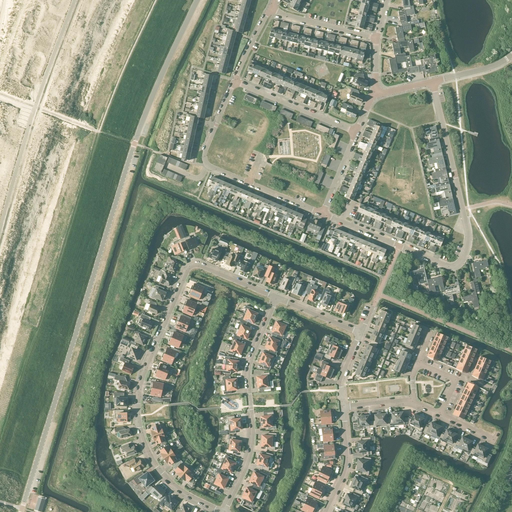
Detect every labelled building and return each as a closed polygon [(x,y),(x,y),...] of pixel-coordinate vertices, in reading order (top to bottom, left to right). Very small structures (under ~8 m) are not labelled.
[(248,9),(250,3),(242,1),(243,0),(241,0),(238,0),(238,2),(242,3),(241,6),(241,7),(248,9)] [(377,8),(378,4),(370,2),(370,0),(369,0),(361,0),(361,4),(377,8)] [(402,0),(404,8),(405,11),(411,9),(409,1),(411,0),(418,0),(419,5),(423,4),(422,0),(402,0)] [(296,11),(299,6),(292,2),(289,7),(296,11)] [(376,12),(377,8),(361,4),(359,10),(371,13),(371,12),(367,11),(368,8),(371,9),(371,10),(376,12)] [(240,9),(239,12),(239,13),(247,15),(248,9),(241,7),(241,6),(237,5),(236,8),(240,9)] [(414,9),(411,9),(405,11),(398,12),(401,24),(402,27),(411,25),(416,24),(415,21),(407,22),(406,16),(415,15),(414,9)] [(370,15),(371,13),(359,10),(358,16),(374,20),(375,16),(370,15)] [(239,15),(238,18),(238,19),(245,21),(247,15),(239,13),(239,12),(235,11),(235,14),(239,15)] [(356,21),(364,24),(365,24),(365,21),(373,23),(374,20),(358,16),(356,21)] [(236,24),(236,25),(243,27),(245,21),(238,19),(238,18),(234,17),(233,20),(237,21),(236,24)] [(242,33),(243,27),(236,25),(236,24),(232,23),(232,25),(236,27),(234,31),(237,32),(242,33)] [(295,31),(297,26),(293,25),(291,34),(289,33),(287,41),(292,42),(294,35),(295,31)] [(412,31),(411,25),(402,27),(395,28),(398,40),(399,42),(405,41),(403,32),(412,31)] [(228,35),(228,36),(235,38),(237,32),(234,31),(229,30),(230,29),(226,28),(225,30),(229,31),(228,35)] [(300,36),(298,44),(304,45),(307,34),(308,29),(305,28),(302,37),(300,36)] [(312,39),(310,47),(316,48),(318,41),(319,37),(320,32),(316,31),(314,40),(312,39)] [(223,37),(222,40),(226,41),(226,42),(233,44),(235,38),(228,36),(228,35),(223,34),(223,35),(223,37)] [(326,43),(324,42),(322,50),(327,51),(332,35),(328,34),(327,39),(326,39),(326,43)] [(233,44),(226,42),(226,41),(222,40),(222,42),(226,43),(225,47),(224,48),(232,50),(233,44)] [(355,41),(351,40),(349,48),(347,48),(345,56),(351,57),(353,49),(354,46),(355,41)] [(395,59),(404,57),(406,57),(405,53),(401,54),(400,48),(408,46),(409,52),(414,51),(412,40),(408,41),(405,41),(399,42),(392,44),(395,56),(395,59)] [(219,52),(223,53),(223,54),(230,56),(232,50),(224,48),(225,47),(220,46),(220,47),(220,48),(219,52)] [(229,62),(230,56),(223,54),(223,53),(219,52),(218,54),(222,56),(221,59),(221,60),(229,62)] [(438,72),(434,52),(427,54),(428,59),(420,60),(421,65),(422,72),(423,72),(423,75),(438,72)] [(410,56),(406,57),(404,57),(407,68),(407,72),(408,75),(422,72),(421,65),(412,67),(410,56)] [(395,59),(389,60),(392,75),(407,72),(407,68),(404,57),(395,59)] [(221,62),(220,65),(220,66),(227,68),(229,62),(221,60),(221,59),(217,58),(217,61),(221,62)] [(247,71),(253,73),(256,66),(256,65),(257,63),(251,60),(247,71)] [(219,68),(218,72),(225,74),(227,68),(220,66),(220,65),(216,64),(215,66),(219,68)] [(256,66),(253,73),(258,75),(261,68),(256,66)] [(267,70),(261,68),(258,75),(264,78),(267,70)] [(273,73),(267,70),(264,78),(266,79),(262,87),(266,88),(268,83),(269,80),(273,73)] [(201,75),(206,76),(205,79),(204,81),(212,82),(213,76),(206,74),(202,73),(201,75)] [(269,80),(275,82),(278,75),(273,73),(269,80)] [(363,74),(356,74),(352,82),(359,85),(358,86),(362,87),(362,86),(366,87),(368,81),(362,79),(363,76),(363,74)] [(278,75),(275,82),(281,85),(284,77),(278,75)] [(281,85),(286,87),(289,80),(284,77),(281,85)] [(204,82),(203,86),(203,87),(211,88),(212,82),(204,81),(205,79),(201,79),(200,81),(204,82)] [(289,80),(286,87),(292,89),(295,82),(289,80)] [(300,84),(295,82),(292,89),(290,92),(288,98),(292,99),(294,94),(293,93),(294,90),(297,92),(300,84)] [(299,102),(306,86),(303,85),(303,83),(301,82),(300,84),(297,92),(301,93),(300,96),(298,96),(296,101),(299,102)] [(202,93),(209,94),(211,88),(203,87),(203,86),(199,85),(199,87),(203,88),(202,92),(202,93)] [(308,96),(312,89),(306,86),(299,102),(303,104),(306,95),(308,96)] [(356,103),(357,101),(361,103),(363,97),(357,94),(358,91),(352,88),(349,94),(352,95),(350,99),(354,100),(353,101),(356,103)] [(308,96),(314,99),(317,91),(312,89),(308,96)] [(208,100),(209,94),(202,93),(202,92),(198,91),(198,93),(202,94),(201,98),(201,99),(208,100)] [(314,99),(319,101),(320,101),(323,93),(317,91),(314,99)] [(325,103),(328,96),(323,93),(320,101),(319,101),(316,109),(319,111),(322,105),(320,105),(322,102),(325,103)] [(200,100),(199,104),(199,105),(207,106),(208,100),(201,99),(201,98),(197,97),(196,99),(200,100)] [(205,113),(207,106),(199,105),(199,104),(195,103),(195,105),(199,106),(198,110),(198,111),(205,113)] [(344,103),(340,112),(348,115),(347,116),(350,117),(351,116),(355,118),(357,112),(351,109),(352,106),(344,103)] [(205,113),(198,111),(198,110),(194,109),(194,111),(198,112),(197,117),(198,118),(204,119),(205,113)] [(191,118),(190,121),(190,122),(197,124),(198,118),(197,117),(191,116),(191,115),(187,114),(187,117),(191,118)] [(369,119),(366,125),(374,128),(373,131),(381,134),(383,129),(384,129),(384,127),(382,126),(381,128),(375,125),(376,123),(369,119)] [(189,127),(188,128),(196,130),(197,124),(190,122),(190,121),(186,121),(186,123),(190,123),(189,127)] [(194,136),(196,130),(188,128),(189,127),(185,126),(184,129),(188,130),(187,133),(187,134),(194,136)] [(430,139),(429,139),(430,143),(439,141),(436,126),(421,129),(423,136),(429,135),(430,139)] [(381,134),(373,131),(372,134),(365,131),(363,133),(381,141),(382,138),(380,137),(381,134)] [(186,139),(186,140),(193,142),(194,136),(187,134),(187,133),(183,132),(183,135),(187,136),(186,139)] [(381,141),(363,133),(362,136),(369,139),(368,142),(376,145),(377,143),(380,144),(381,141)] [(192,148),(193,142),(186,140),(186,139),(182,139),(182,141),(186,142),(185,146),(192,148)] [(442,156),(439,141),(430,143),(424,144),(426,150),(433,149),(434,154),(431,155),(432,158),(435,157),(442,156)] [(360,142),(359,145),(374,151),(375,149),(377,150),(379,146),(376,145),(368,142),(367,145),(360,142)] [(184,148),(183,152),(183,153),(191,154),(192,148),(185,146),(181,145),(180,147),(184,148)] [(365,150),(364,153),(372,156),(374,151),(359,145),(358,147),(365,150)] [(191,154),(183,153),(183,152),(179,151),(179,153),(183,154),(182,159),(181,159),(181,160),(184,161),(184,159),(189,160),(191,154)] [(364,153),(362,156),(355,153),(354,156),(369,162),(372,156),(364,153)] [(167,158),(160,155),(157,162),(164,165),(165,162),(167,158)] [(367,168),(369,162),(354,156),(353,158),(360,161),(359,164),(367,168)] [(442,156),(435,157),(432,158),(428,159),(429,165),(434,164),(435,169),(435,173),(438,172),(446,170),(442,156)] [(154,169),(161,172),(162,169),(164,165),(157,162),(154,169)] [(358,167),(351,164),(349,167),(367,174),(369,171),(366,170),(367,168),(359,164),(358,167)] [(355,173),(354,175),(362,179),(364,176),(366,177),(367,174),(349,167),(348,170),(355,173)] [(440,183),(435,184),(436,188),(449,185),(446,170),(438,172),(435,173),(431,174),(433,179),(438,178),(440,183)] [(360,184),(362,179),(354,175),(353,178),(346,175),(345,178),(360,184)] [(214,191),(219,180),(213,177),(212,181),(209,179),(206,186),(209,187),(210,185),(213,186),(211,190),(210,189),(208,196),(211,197),(212,194),(213,191),(214,191)] [(358,190),(360,184),(345,178),(343,181),(351,184),(350,186),(358,190)] [(221,189),(224,182),(219,180),(214,191),(213,191),(212,194),(215,195),(217,190),(218,188),(221,189)] [(223,201),(230,184),(224,182),(221,189),(224,191),(222,195),(220,200),(223,201)] [(232,194),(236,187),(230,184),(223,201),(225,202),(225,200),(226,200),(229,193),(232,194)] [(438,203),(446,201),(453,199),(449,185),(436,188),(435,188),(436,193),(444,191),(445,198),(437,199),(438,203)] [(341,186),(340,189),(355,195),(358,190),(350,186),(348,189),(341,186)] [(238,197),(241,189),(236,187),(232,194),(235,195),(234,200),(231,205),(234,206),(235,204),(238,197)] [(244,199),(247,192),(241,189),(238,197),(235,204),(237,205),(240,197),(244,199)] [(353,201),(355,195),(340,189),(339,192),(346,195),(345,198),(353,201)] [(246,208),(249,201),(252,194),(247,192),(244,199),(247,200),(245,204),(243,207),(246,208)] [(252,194),(249,201),(246,208),(248,209),(250,206),(251,202),(255,204),(258,196),(252,194)] [(257,214),(264,199),(258,196),(255,204),(258,205),(254,213),(257,214)] [(266,208),(269,201),(264,199),(257,214),(256,216),(259,217),(260,214),(263,207),(266,208)] [(456,214),(453,199),(446,201),(438,203),(439,208),(447,206),(449,213),(448,213),(449,216),(456,214)] [(272,211),(275,203),(269,201),(266,208),(269,210),(266,217),(265,221),(267,221),(268,220),(272,211)] [(277,213),(280,206),(275,203),(272,211),(268,220),(270,221),(271,219),(272,216),(274,212),(277,213)] [(360,204),(357,212),(354,219),(357,221),(360,213),(363,214),(366,206),(360,204)] [(367,218),(368,217),(372,209),(372,206),(370,205),(369,208),(366,206),(363,214),(365,215),(362,223),(365,224),(367,218)] [(283,215),(286,208),(280,206),(277,213),(276,217),(279,218),(277,222),(280,223),(281,219),(283,215)] [(372,206),(372,209),(368,217),(374,219),(377,211),(374,210),(375,207),(372,206)] [(292,210),(286,208),(283,215),(289,218),(292,210)] [(291,227),(297,213),(292,210),(289,218),(292,219),(289,226),(291,227)] [(383,213),(377,211),(374,219),(377,220),(373,227),(376,229),(383,213)] [(302,219),(303,215),(297,213),(291,227),(289,232),(291,233),(296,224),(299,225),(302,226),(304,220),(302,219)] [(383,213),(376,229),(379,230),(382,223),(385,224),(388,216),(383,213)] [(384,232),(387,233),(394,218),(388,216),(385,224),(388,225),(384,232)] [(394,218),(387,233),(390,234),(393,227),(396,228),(399,220),(394,218)] [(317,234),(321,236),(324,228),(321,226),(322,224),(318,223),(319,222),(315,220),(315,221),(312,220),(308,227),(318,232),(317,234)] [(405,223),(399,220),(396,228),(399,229),(395,237),(398,238),(405,223)] [(405,223),(398,238),(401,239),(404,232),(407,233),(410,225),(405,223)] [(413,235),(416,227),(410,225),(407,233),(410,234),(407,241),(409,243),(413,235)] [(418,238),(421,230),(416,227),(413,235),(409,243),(412,244),(414,238),(417,239),(418,238)] [(335,246),(338,239),(341,231),(335,229),(334,231),(330,230),(327,237),(334,240),(332,244),(335,246)] [(418,238),(423,240),(427,232),(421,230),(418,238)] [(340,250),(347,233),(341,231),(338,239),(341,240),(340,243),(339,243),(337,248),(340,250)] [(429,242),(432,234),(427,232),(423,240),(423,242),(420,247),(423,248),(426,241),(429,242)] [(349,243),(352,236),(347,233),(340,250),(342,251),(344,246),(344,245),(345,242),(349,243)] [(435,245),(438,237),(432,234),(429,242),(432,243),(429,251),(431,252),(434,246),(435,245)] [(189,236),(182,239),(185,247),(187,246),(189,249),(197,246),(194,238),(190,239),(189,236)] [(355,246),(358,238),(352,236),(349,243),(352,245),(350,248),(348,254),(351,255),(352,253),(353,249),(354,246),(355,246)] [(444,239),(438,237),(435,245),(440,247),(444,239)] [(358,238),(355,246),(360,248),(363,240),(358,238)] [(182,239),(181,239),(174,242),(175,245),(172,247),(175,255),(183,251),(182,248),(185,247),(182,239)] [(363,257),(369,243),(363,240),(360,248),(363,249),(361,256),(363,257)] [(371,253),(375,245),(369,243),(363,257),(366,259),(367,255),(366,255),(368,251),(371,253)] [(377,255),(380,248),(375,245),(371,253),(375,254),(373,258),(372,261),(374,262),(377,255)] [(209,257),(209,258),(217,261),(218,261),(217,261),(219,256),(223,257),(226,250),(222,248),(221,252),(220,252),(213,249),(212,249),(209,257)] [(387,254),(384,253),(386,250),(380,248),(377,255),(374,262),(377,263),(378,260),(379,256),(383,257),(382,259),(385,260),(387,254)] [(227,261),(225,264),(232,267),(234,261),(237,262),(240,256),(235,254),(233,256),(229,255),(228,258),(226,257),(225,260),(227,261)] [(168,266),(167,270),(171,271),(174,272),(177,266),(178,263),(175,262),(176,259),(169,256),(167,261),(170,263),(169,266),(168,266)] [(241,268),(240,270),(246,273),(250,264),(244,261),(244,262),(240,260),(237,266),(241,268)] [(489,268),(487,260),(472,263),(476,278),(481,277),(479,270),(486,268),(489,268)] [(268,266),(265,265),(263,270),(256,267),(252,276),(259,279),(261,274),(265,275),(268,266)] [(428,283),(427,280),(424,268),(424,265),(420,266),(421,269),(410,272),(411,279),(418,277),(419,285),(428,283)] [(269,266),(265,277),(267,278),(266,282),(273,284),(274,282),(275,282),(276,278),(277,275),(272,273),(274,268),(269,266)] [(158,276),(156,281),(159,282),(168,286),(171,279),(170,278),(170,277),(172,275),(161,270),(158,276)] [(427,280),(428,283),(430,295),(436,294),(435,286),(440,285),(441,292),(445,292),(444,288),(441,276),(427,280)] [(461,293),(459,285),(457,279),(455,279),(454,277),(452,278),(452,281),(454,280),(456,285),(444,288),(445,292),(447,303),(450,302),(451,305),(454,304),(454,302),(453,302),(452,295),(461,293)] [(284,278),(280,288),(287,290),(289,284),(292,286),(295,279),(292,278),(290,281),(284,278)] [(297,284),(293,293),(301,296),(303,290),(306,292),(309,284),(306,283),(305,284),(299,281),(298,282),(297,284)] [(476,293),(473,282),(470,283),(473,295),(462,297),(463,303),(472,301),(474,308),(475,310),(479,309),(479,307),(476,293)] [(191,286),(190,289),(201,294),(204,288),(194,284),(193,287),(191,286)] [(311,293),(308,299),(314,302),(316,299),(318,293),(315,291),(317,287),(310,284),(307,291),(311,293)] [(156,285),(155,289),(156,289),(154,293),(153,292),(151,297),(156,299),(156,298),(162,301),(164,297),(165,294),(165,293),(162,292),(164,289),(156,285)] [(322,301),(321,303),(321,305),(326,307),(326,305),(327,305),(330,306),(331,302),(332,302),(333,298),(330,297),(330,296),(328,295),(330,291),(324,288),(320,297),(324,298),(323,300),(322,301)] [(198,300),(201,294),(190,289),(189,292),(191,293),(189,296),(198,300)] [(188,299),(187,300),(188,300),(186,303),(185,302),(183,305),(194,310),(197,304),(201,305),(201,303),(198,302),(197,303),(188,299)] [(147,304),(145,309),(148,310),(148,311),(156,314),(159,308),(156,307),(156,304),(150,301),(149,304),(147,304)] [(347,312),(350,304),(342,301),(341,304),(338,302),(334,310),(343,314),(344,311),(347,312)] [(192,316),(194,310),(183,305),(182,308),(184,309),(182,312),(192,316)] [(246,309),(244,314),(256,319),(258,315),(257,314),(252,311),(253,309),(246,305),(244,309),(246,309)] [(387,313),(382,311),(380,316),(389,320),(391,315),(390,314),(390,313),(388,312),(387,313)] [(142,314),(140,318),(141,318),(138,324),(141,325),(140,326),(150,330),(153,323),(147,320),(149,317),(142,314)] [(254,323),(256,319),(244,314),(242,318),(240,318),(240,319),(239,321),(240,322),(246,324),(248,321),(253,324),(253,323),(254,323)] [(178,318),(177,321),(188,326),(190,320),(191,318),(183,315),(182,316),(181,316),(179,319),(178,318)] [(387,324),(389,320),(380,316),(378,321),(387,324)] [(177,321),(175,324),(177,325),(176,328),(185,332),(188,326),(177,321)] [(275,322),(273,326),(283,331),(285,326),(288,327),(289,324),(283,321),(282,324),(276,322),(275,322)] [(385,329),(387,324),(378,321),(376,325),(387,330),(385,329)] [(237,329),(239,330),(250,335),(251,330),(250,330),(251,329),(245,327),(246,324),(240,322),(237,329)] [(414,324),(411,329),(420,333),(422,328),(417,326),(417,325),(415,324),(414,325),(414,324)] [(376,325),(374,330),(385,335),(387,330),(376,325)] [(281,335),(283,331),(273,326),(272,330),(272,331),(272,332),(277,334),(276,337),(282,339),(284,336),(281,335)] [(418,338),(420,333),(411,329),(409,334),(418,338)] [(235,334),(234,337),(240,340),(241,337),(246,339),(247,338),(248,339),(250,335),(239,330),(237,335),(235,334)] [(374,330),(372,335),(383,339),(385,335),(374,330)] [(171,334),(170,337),(181,342),(183,336),(174,332),(173,335),(171,334)] [(437,333),(436,336),(436,338),(446,342),(448,337),(437,333)] [(138,334),(135,342),(143,345),(147,337),(138,334)] [(416,342),(418,338),(409,334),(408,339),(416,342)] [(383,340),(383,339),(372,335),(370,340),(371,340),(370,343),(376,346),(378,343),(379,343),(380,339),(383,340)] [(170,341),(169,344),(178,348),(181,342),(170,337),(169,340),(170,341)] [(235,341),(233,346),(243,350),(245,346),(244,346),(244,345),(239,342),(240,340),(234,337),(232,340),(235,341)] [(282,343),(283,340),(282,339),(276,337),(275,339),(270,337),(269,338),(268,338),(267,342),(277,346),(279,341),(282,343)] [(434,341),(434,342),(444,347),(446,342),(436,338),(435,337),(434,341)] [(406,344),(405,347),(412,350),(413,347),(414,347),(416,342),(408,339),(405,344),(406,344)] [(328,350),(331,351),(340,355),(341,353),(343,350),(342,350),(335,347),(336,344),(331,341),(329,344),(330,345),(328,350)] [(275,351),(277,346),(267,342),(265,346),(266,346),(265,347),(271,349),(270,352),(276,355),(277,352),(275,351)] [(432,345),(432,347),(442,351),(444,347),(434,342),(433,342),(432,345)] [(127,351),(125,355),(128,356),(127,357),(129,357),(137,361),(140,351),(134,349),(136,346),(128,343),(127,347),(129,348),(131,348),(129,352),(127,351)] [(375,348),(376,346),(370,343),(368,346),(367,345),(365,350),(376,355),(378,350),(375,348)] [(240,354),(241,354),(243,350),(233,346),(230,345),(227,353),(233,355),(234,352),(240,355),(240,354)] [(466,345),(464,350),(474,354),(476,351),(477,349),(466,345)] [(411,355),(410,354),(411,352),(401,347),(398,355),(409,360),(411,355)] [(440,356),(442,351),(432,347),(431,347),(430,350),(431,350),(430,352),(440,356)] [(166,351),(164,350),(163,353),(174,358),(177,352),(167,348),(166,351)] [(363,355),(374,359),(376,355),(365,350),(363,355)] [(475,354),(474,354),(464,350),(462,354),(472,359),(473,357),(475,354)] [(340,356),(339,356),(340,355),(331,351),(329,355),(325,354),(324,357),(330,359),(331,357),(338,360),(338,359),(339,359),(340,356)] [(277,355),(276,355),(270,352),(268,355),(263,353),(263,354),(262,353),(260,357),(272,363),(274,358),(276,358),(277,355)] [(429,352),(427,356),(432,358),(432,359),(438,361),(440,356),(430,352),(429,352)] [(167,362),(166,364),(171,366),(174,358),(163,353),(162,356),(163,357),(162,360),(167,362)] [(462,354),(460,359),(470,363),(471,362),(473,359),(472,359),(462,354)] [(372,364),(374,359),(363,355),(361,359),(372,364)] [(407,364),(409,360),(398,355),(400,356),(398,360),(396,359),(396,360),(407,364)] [(232,361),(233,358),(225,356),(224,360),(226,360),(225,365),(238,367),(239,362),(238,362),(238,361),(232,361)] [(479,360),(479,361),(489,366),(493,368),(493,366),(489,365),(491,361),(480,356),(479,360)] [(264,365),(263,368),(269,370),(272,363),(260,357),(258,362),(259,362),(259,363),(264,365)] [(129,361),(123,358),(122,362),(125,363),(122,370),(131,374),(133,369),(133,370),(133,369),(134,366),(128,364),(129,361)] [(361,359),(359,364),(368,368),(370,363),(372,364),(361,359)] [(471,363),(470,363),(460,359),(458,364),(468,368),(469,366),(469,367),(471,363)] [(405,369),(407,364),(396,360),(394,364),(405,369)] [(322,364),(320,369),(332,374),(332,372),(333,373),(335,370),(334,369),(327,366),(328,363),(322,361),(321,364),(322,364)] [(487,370),(487,369),(489,366),(479,361),(478,361),(477,364),(477,366),(487,370)] [(157,366),(156,369),(167,374),(171,366),(166,364),(166,366),(160,364),(159,367),(157,366)] [(366,373),(368,368),(359,364),(357,369),(366,373)] [(394,372),(397,373),(400,374),(401,373),(403,374),(405,369),(394,364),(394,365),(396,366),(394,370),(395,370),(394,372)] [(456,369),(462,372),(463,372),(467,373),(469,368),(468,368),(458,364),(456,369)] [(238,371),(238,367),(225,365),(224,370),(223,370),(222,373),(230,374),(231,371),(236,372),(237,371),(238,371)] [(475,369),(475,371),(485,375),(485,374),(487,371),(487,370),(477,366),(476,366),(475,369)] [(332,376),(331,375),(332,374),(320,369),(318,368),(316,373),(317,374),(314,380),(320,382),(323,376),(330,379),(330,378),(331,379),(332,376)] [(165,380),(167,374),(156,369),(155,372),(157,373),(155,376),(165,380)] [(355,374),(361,376),(360,377),(363,378),(364,377),(366,373),(357,369),(355,374)] [(485,375),(475,371),(474,371),(472,376),(476,377),(476,378),(482,380),(485,375)] [(257,378),(256,378),(256,382),(267,381),(270,381),(269,376),(269,373),(262,373),(262,376),(257,377),(257,378)] [(125,377),(115,375),(114,380),(120,381),(118,388),(128,390),(129,383),(124,381),(125,377)] [(224,381),(224,386),(238,384),(237,380),(236,380),(236,379),(230,380),(230,377),(222,377),(222,381),(224,381)] [(267,381),(256,382),(257,387),(258,387),(258,388),(263,387),(264,390),(264,392),(271,391),(270,390),(270,388),(273,388),(273,381),(270,381),(267,381)] [(151,385),(150,388),(162,391),(163,384),(153,382),(153,385),(151,385)] [(468,383),(465,388),(476,393),(478,387),(472,384),(472,385),(468,383)] [(237,389),(238,389),(238,384),(224,386),(225,391),(223,391),(224,394),(232,393),(231,390),(237,390),(237,389)] [(151,391),(151,395),(160,397),(162,391),(150,388),(150,391),(151,391)] [(465,390),(463,393),(473,398),(475,394),(476,393),(465,388),(466,388),(465,390)] [(114,393),(114,404),(117,405),(127,406),(127,398),(124,398),(124,394),(114,393)] [(471,404),(472,400),(473,398),(463,393),(463,394),(462,395),(460,399),(471,404)] [(468,409),(470,405),(471,404),(460,399),(461,399),(460,401),(459,401),(458,404),(468,409)] [(465,415),(467,410),(468,409),(458,404),(458,405),(457,406),(455,410),(465,415)] [(123,410),(115,410),(115,419),(118,419),(118,422),(127,422),(127,413),(123,413),(123,410)] [(453,414),(457,416),(463,419),(465,415),(455,410),(453,414)] [(260,418),(260,422),(274,421),(273,411),(267,412),(267,413),(266,413),(267,416),(261,417),(261,418),(260,418)] [(392,413),(391,413),(392,417),(389,417),(389,419),(390,426),(398,425),(397,413),(396,413),(396,411),(392,412),(392,413)] [(406,424),(407,418),(403,418),(403,412),(397,413),(398,425),(403,425),(404,426),(406,426),(406,424)] [(376,425),(381,425),(381,427),(380,414),(374,415),(375,421),(372,421),(373,428),(376,427),(376,425)] [(385,414),(380,414),(381,427),(390,426),(389,419),(386,420),(385,414)] [(411,419),(407,418),(406,424),(409,426),(410,423),(414,426),(415,424),(419,416),(414,414),(411,419)] [(227,420),(225,420),(226,426),(228,425),(239,424),(242,424),(241,420),(240,420),(240,419),(234,419),(234,416),(226,417),(227,420)] [(364,429),(363,416),(357,417),(358,423),(353,423),(354,430),(364,429)] [(369,428),(373,428),(372,421),(369,421),(368,416),(363,416),(364,429),(364,426),(369,426),(369,428)] [(419,416),(415,424),(414,426),(419,428),(418,431),(421,433),(424,425),(421,424),(424,419),(419,416)] [(333,420),(332,417),(320,418),(321,425),(321,426),(326,426),(326,424),(331,424),(331,420),(333,420)] [(275,426),(274,426),(274,421),(260,422),(261,427),(262,427),(262,428),(268,427),(268,430),(276,429),(275,426)] [(423,432),(431,436),(436,425),(431,422),(428,428),(426,426),(423,432)] [(239,424),(228,425),(229,434),(236,433),(235,430),(241,430),(241,429),(242,428),(242,424),(239,424)] [(151,433),(152,436),(163,433),(161,427),(161,428),(160,425),(151,428),(152,433),(151,433)] [(438,440),(441,434),(439,432),(441,427),(436,425),(431,436),(438,440)] [(322,429),(322,435),(334,434),(334,431),(332,431),(332,428),(326,428),(326,426),(321,427),(322,429)] [(123,427),(114,429),(115,433),(119,432),(121,439),(130,436),(129,429),(123,430),(123,427)] [(438,440),(446,443),(451,432),(446,430),(444,435),(441,434),(438,440)] [(446,443),(454,447),(457,441),(454,440),(457,434),(451,432),(446,443)] [(165,438),(163,433),(152,436),(153,439),(154,439),(156,444),(161,443),(164,441),(165,441),(164,438),(165,438)] [(261,436),(260,441),(274,442),(274,437),(276,437),(276,434),(268,433),(268,436),(262,435),(262,436),(261,436)] [(335,437),(334,434),(322,435),(323,444),(328,443),(327,442),(333,441),(333,437),(335,437)] [(227,444),(230,445),(241,447),(241,442),(241,441),(235,440),(235,437),(228,436),(227,439),(228,439),(227,444)] [(363,438),(364,441),(357,442),(357,447),(370,446),(369,441),(370,441),(370,437),(363,438)] [(453,448),(456,449),(457,448),(462,451),(467,439),(462,437),(460,442),(457,441),(454,447),(453,448)] [(472,442),(467,439),(462,451),(466,453),(466,454),(469,455),(472,448),(470,447),(472,442)] [(274,442),(260,441),(260,445),(261,445),(261,446),(267,447),(267,450),(274,450),(275,447),(274,447),(274,442)] [(137,451),(136,450),(135,449),(133,446),(129,447),(128,444),(120,447),(123,452),(125,452),(127,457),(136,453),(136,452),(137,451)] [(472,456),(477,458),(483,447),(478,444),(475,450),(472,448),(469,455),(472,457),(472,456)] [(240,451),(241,447),(230,445),(229,450),(227,449),(226,453),(233,454),(233,451),(239,452),(239,451),(240,451)] [(163,455),(162,456),(164,459),(173,453),(169,448),(168,446),(167,446),(161,450),(160,451),(163,455)] [(370,454),(370,446),(357,447),(358,453),(364,452),(364,455),(370,454)] [(482,460),(481,461),(487,464),(491,457),(485,454),(488,449),(483,447),(477,458),(482,460)] [(336,454),(336,451),(324,453),(324,452),(321,453),(322,459),(325,459),(335,458),(334,455),(336,454)] [(171,465),(173,467),(181,461),(179,458),(177,459),(176,458),(176,457),(173,453),(164,459),(166,461),(169,465),(171,465)] [(258,455),(257,459),(268,462),(270,463),(272,458),(272,455),(266,453),(265,456),(260,454),(259,455),(258,455)] [(225,455),(222,463),(234,469),(236,464),(235,464),(235,463),(230,461),(231,458),(225,455)] [(364,457),(364,460),(358,459),(357,465),(369,467),(371,458),(364,457)] [(136,462),(134,459),(127,463),(130,468),(132,467),(135,472),(144,467),(140,460),(136,462)] [(257,459),(256,464),(257,464),(257,465),(262,466),(262,469),(268,471),(269,468),(271,469),(272,463),(270,463),(268,462),(257,459)] [(179,474),(178,475),(181,477),(187,469),(183,465),(183,466),(181,464),(182,463),(181,461),(173,467),(176,470),(175,471),(179,474)] [(232,473),(234,469),(222,463),(218,470),(224,473),(225,471),(231,473),(231,472),(232,473)] [(368,475),(369,467),(357,465),(356,470),(362,471),(362,474),(368,475)] [(322,466),(320,472),(330,478),(332,475),(330,474),(332,471),(322,466)] [(192,473),(187,469),(181,477),(183,479),(184,479),(188,482),(190,479),(193,481),(196,477),(192,473)] [(217,473),(214,478),(226,484),(228,480),(228,479),(228,478),(223,476),(224,473),(218,470),(217,470),(216,473),(217,473)] [(144,475),(142,472),(133,479),(137,484),(141,481),(146,487),(153,481),(147,473),(144,475)] [(252,472),(250,477),(261,481),(263,477),(266,478),(268,475),(260,472),(259,475),(254,472),(254,473),(252,472)] [(329,480),(330,478),(320,472),(317,478),(326,483),(327,480),(329,480)] [(361,476),(360,479),(355,477),(352,482),(364,487),(367,479),(361,476)] [(263,483),(261,481),(250,477),(248,481),(250,481),(249,482),(254,484),(253,487),(260,491),(262,488),(261,487),(263,483)] [(224,488),(226,484),(214,478),(212,483),(211,482),(210,485),(217,488),(218,486),(223,488),(224,487),(224,488)] [(315,482),(312,488),(323,493),(324,491),(323,490),(324,487),(315,482)] [(362,491),(364,487),(352,482),(350,487),(356,489),(354,492),(362,495),(363,492),(362,491)] [(161,495),(165,492),(158,485),(154,489),(151,486),(151,487),(148,490),(146,492),(148,494),(148,495),(151,492),(158,499),(158,498),(161,495)] [(259,494),(260,491),(253,487),(252,490),(247,487),(246,488),(245,488),(243,492),(256,498),(258,493),(259,494)] [(321,496),(323,493),(312,488),(309,494),(318,499),(320,495),(321,496)] [(246,502),(252,505),(256,498),(243,492),(241,496),(242,496),(241,497),(247,500),(246,502)] [(352,496),(347,494),(344,499),(356,504),(359,496),(353,494),(352,496)] [(41,511),(45,499),(39,497),(35,510),(40,511),(41,511)] [(160,504),(163,506),(164,505),(167,507),(168,507),(172,510),(177,502),(170,497),(168,499),(165,497),(160,504)] [(307,498),(305,504),(315,509),(317,506),(315,505),(317,502),(307,498)] [(353,509),(356,504),(344,499),(342,504),(347,506),(346,509),(352,511),(353,511),(354,509),(353,509)]
